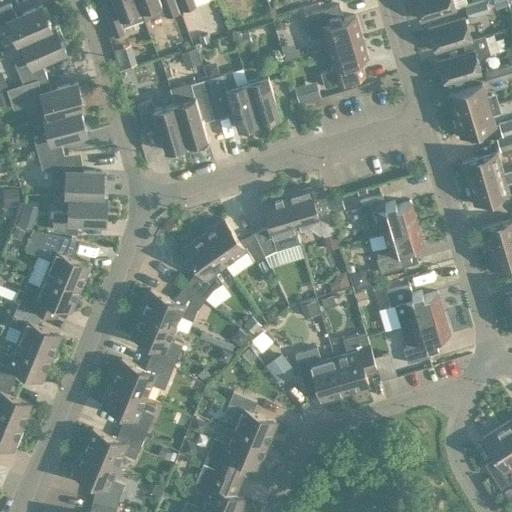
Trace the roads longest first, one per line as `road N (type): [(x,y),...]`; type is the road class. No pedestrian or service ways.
road 1 (residential): [(14,511),(137,196)]
road 2 (residential): [(137,196),(413,114)]
road 3 (residential): [(489,359),(413,114)]
road 4 (residential): [(270,511),(304,428),(464,381)]
road 5 (residential): [(137,196),(70,0)]
road 6 (residential): [(483,511),(448,461),(464,381)]
